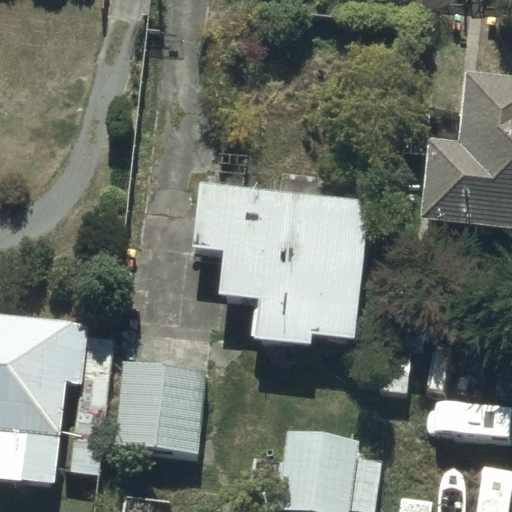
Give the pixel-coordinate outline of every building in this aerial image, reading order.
[(511,71),(470,67),(464,139),(436,137),(429,217),(511,223),(511,71)] [(379,200),(206,182),(198,244),(231,248),(226,298),(263,301),(259,341),(319,347),(320,332),(365,337),(379,200)] [(0,479),(64,484),(71,383),(86,384),(93,323),(0,314),(0,479)] [(125,363),(118,445),(203,452),(210,370),(125,363)] [(353,511),(364,441),(290,431),(279,509),(298,511),(353,511)]
